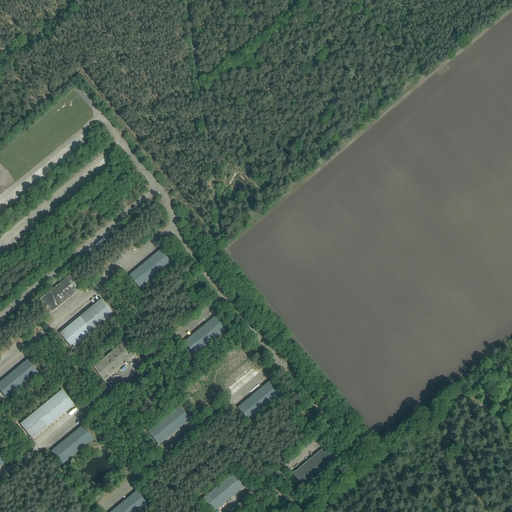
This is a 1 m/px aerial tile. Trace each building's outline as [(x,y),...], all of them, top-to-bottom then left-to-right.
[(129,276),(140,289),(172,263),(161,250),(129,276)] [(39,301),(50,314),(81,288),(70,275),(39,301)] [(60,334),(72,349),(114,314),(101,299),(60,334)] [(184,342),(195,356),(227,330),(215,316),(184,342)] [(93,367),(104,381),(136,355),(125,341),(93,367)] [(0,382),(0,390),(7,399),(39,373),(28,360),(0,382)] [(133,384),(135,388),(144,381),(142,377),(133,384)] [(238,408),(249,422),(281,395),(269,382),(238,408)] [(20,424),(32,440),(74,405),(62,390),(20,424)] [(148,432),(159,446),(191,420),(179,406),(148,432)] [(51,451),(62,465),(94,439),(83,425),(51,451)] [(293,474),(304,487),(335,461),(324,448),(293,474)] [(203,498),(213,511),(214,511),(245,486),(234,472),(203,498)] [(110,511),(138,511),(148,504),(136,490),(110,511)]
